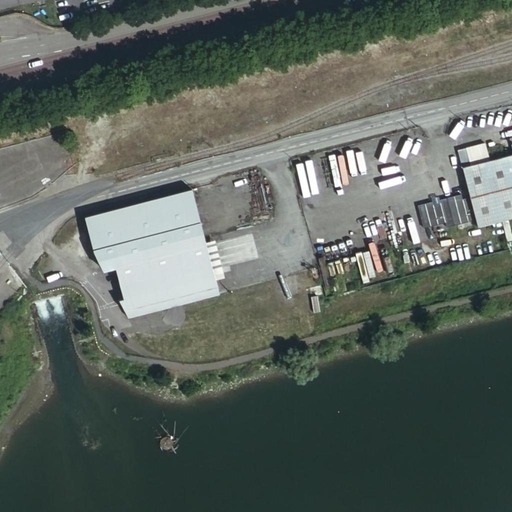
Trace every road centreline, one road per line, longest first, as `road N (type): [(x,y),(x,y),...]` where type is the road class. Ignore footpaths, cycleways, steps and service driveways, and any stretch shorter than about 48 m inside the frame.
road 1 (unclassified): [(511,93),(0,224)]
road 2 (primary): [(0,95),(371,0)]
road 3 (primary): [(227,0),(0,57)]
